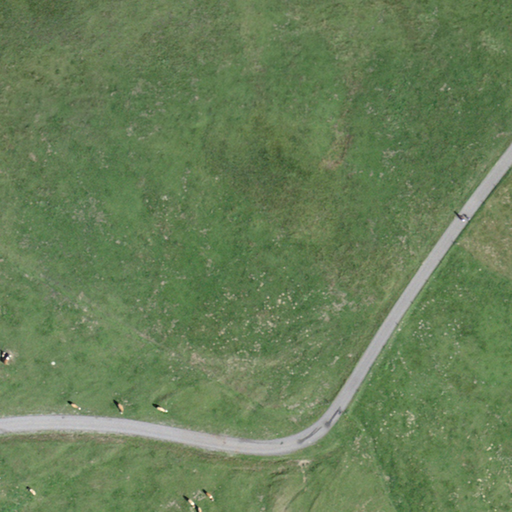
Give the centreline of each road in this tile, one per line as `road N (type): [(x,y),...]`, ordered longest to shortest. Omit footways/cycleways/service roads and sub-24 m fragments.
road 1 (track): [(328,420),(274,446),(118,426),(0,426)]
road 2 (track): [(357,377),(511,155)]
